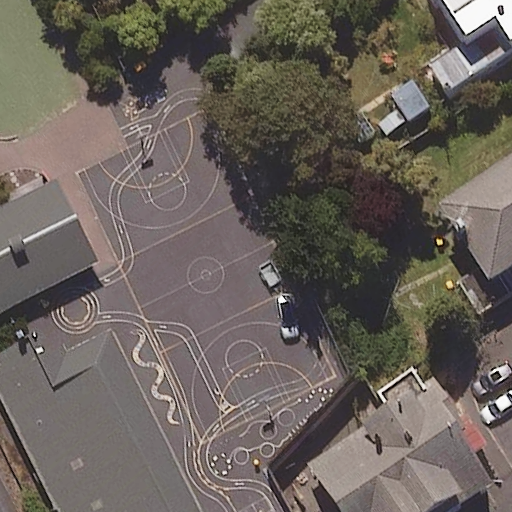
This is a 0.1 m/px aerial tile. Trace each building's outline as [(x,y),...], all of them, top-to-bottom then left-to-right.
[(511,0),(431,0),(462,47),(426,70),(447,103),(511,62),(511,0)] [(511,278),(511,169),(441,216),(489,294),(511,278)] [(0,316),(98,268),(56,185),(0,213),(0,316)] [(199,511),(112,333),(68,355),(65,349),(39,360),(30,342),(0,355),(0,400),(55,511),(199,511)] [(457,511),(496,488),(434,389),(423,396),(413,379),(377,401),(387,418),(307,468),(333,511),(457,511)]
